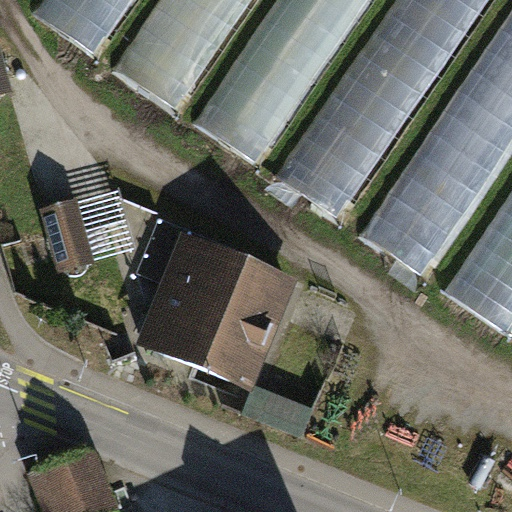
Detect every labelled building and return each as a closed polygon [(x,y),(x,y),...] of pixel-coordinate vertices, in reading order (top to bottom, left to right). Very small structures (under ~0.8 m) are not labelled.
[(64,0),(51,20),(111,59),(149,0),(64,0)] [(188,0),(138,80),(186,110),(254,0),(188,0)] [(409,0),(296,186),(356,222),(491,0),(409,0)] [(0,63),(0,96),(8,94),(0,63)] [(73,207),(42,216),(59,275),(90,266),(73,207)] [(192,239),(147,347),(255,393),(298,287),(192,239)] [(114,511),(92,458),(40,479),(53,511),(114,511)]
